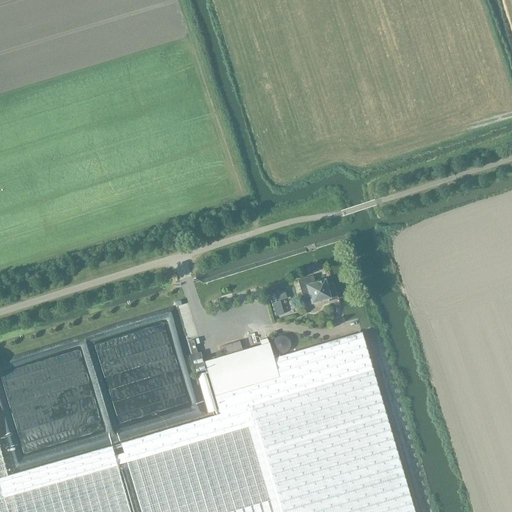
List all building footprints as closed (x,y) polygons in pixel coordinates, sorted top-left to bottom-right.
[(412,256),(400,261),(414,301),(431,295),(421,267),(417,268),(412,256)] [(309,292),(312,303),(328,298),(329,300),(336,298),(332,284),(325,286),(324,281),(314,284),(312,277),(298,281),(302,294),(309,292)] [(511,511),(511,281),(421,313),(486,511),(511,511)] [(279,377),(214,396),(220,414),(120,444),(140,511),(413,511),(361,332),(273,358),(279,377)] [(192,354),(197,353),(193,339),(188,341),(192,354)] [(204,362),(214,396),(279,377),(273,358),(269,343),(242,351),(239,341),(219,347),(222,357),(204,362)] [(206,370),(201,352),(197,353),(192,354),(189,355),(194,373),(206,370)] [(0,511),(137,511),(118,444),(7,476),(0,449),(0,511)]
